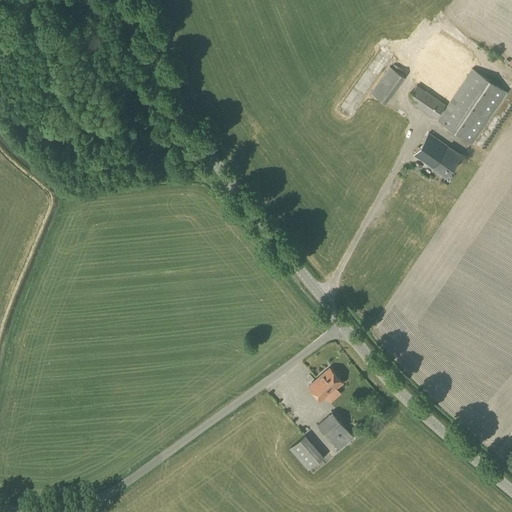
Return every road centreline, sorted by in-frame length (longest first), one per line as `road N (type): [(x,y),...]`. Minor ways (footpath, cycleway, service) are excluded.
road 1 (tertiary): [(342,325),(187,132),(130,0)]
road 2 (unclassified): [(50,511),(116,489),(342,325)]
road 3 (tertiary): [(511,490),(418,411),(342,325)]
